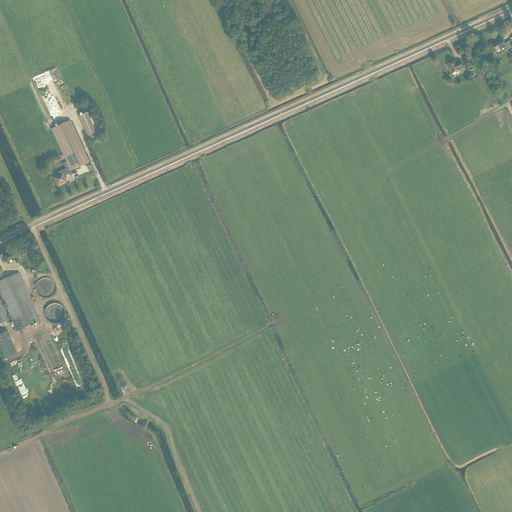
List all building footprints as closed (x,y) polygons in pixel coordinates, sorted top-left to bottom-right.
[(511,38),(510,39),(511,41),(504,44),(502,41),(493,46),(497,52),(506,47),(507,50),(511,47),(511,38)] [(456,65),(454,61),(447,65),(452,74),(455,72),(456,73),(459,72),(460,73),(465,70),(464,67),(461,62),(456,65)] [(90,107),(81,112),(82,116),(92,111),(90,107)] [(102,134),(92,111),(82,116),(79,117),(89,140),(102,134)] [(65,176),(70,174),(68,171),(70,170),(70,171),(89,162),(70,121),(51,130),(66,162),(63,163),(66,169),(58,173),(59,176),(54,178),(56,183),(56,182),(58,186),(66,183),(64,179),(65,179),(66,177),(65,176)] [(0,324),(10,320),(5,309),(7,308),(17,332),(41,321),(19,273),(0,281),(0,293),(5,305),(3,305),(0,298),(0,324)] [(51,304),(47,320),(62,324),(66,308),(51,304)] [(0,347),(5,359),(17,353),(8,331),(0,334),(0,347)] [(30,409),(43,404),(40,396),(27,401),(30,409)]
